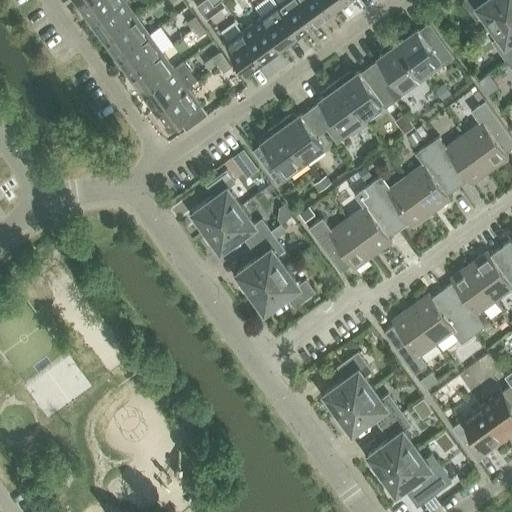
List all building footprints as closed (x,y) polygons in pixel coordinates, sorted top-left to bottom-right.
[(94,20),(121,0),(84,0),(81,3),(94,20)] [(106,38),(137,15),(126,0),(121,0),(94,20),(106,38)] [(282,0),(279,3),(300,32),(317,19),(303,0),(282,0)] [(303,0),(317,19),(335,7),(330,0),(303,0)] [(511,0),(464,0),(476,17),(483,12),(492,24),(511,9),(511,0)] [(261,15),(283,44),(300,32),(279,3),(261,15)] [(500,35),(493,40),(507,59),(511,55),(511,9),(492,24),(500,35)] [(196,14),(187,20),(193,28),(202,22),(196,14)] [(119,55),(150,33),(137,15),(106,38),(119,55)] [(283,44),(261,15),(244,28),(265,57),(283,44)] [(198,36),(207,29),(202,22),(193,28),(198,36)] [(418,27),(409,33),(407,29),(396,37),(422,73),(440,60),(443,64),(454,56),(429,22),(420,29),(418,27)] [(225,41),(247,70),(265,57),(244,28),(225,41)] [(132,73),(163,50),(150,33),(119,55),(132,73)] [(396,98),(407,90),(404,86),(422,73),(396,37),(385,45),(388,49),(379,55),(381,57),(371,64),(396,98)] [(218,63),(227,57),(221,49),(204,62),(209,69),(218,63)] [(175,68),(175,67),(163,50),(132,73),(144,90),(175,68)] [(223,71),(232,64),(227,57),(218,63),(223,71)] [(175,68),(144,90),(157,108),(188,85),(198,78),(185,60),(175,67),(175,68)] [(351,75),(348,71),(337,79),(364,115),(382,102),(385,106),(396,98),(371,64),(361,71),(360,69),(351,75)] [(348,133),(345,129),(364,115),(337,79),(326,87),(329,91),(321,97),(323,99),(313,106),(328,127),(337,140),(348,133)] [(437,90),(444,99),(452,93),(446,84),(437,90)] [(208,113),(201,103),(188,85),(157,108),(170,126),(179,119),(187,129),(208,113)] [(480,121),(464,132),(491,168),(509,155),(506,151),(511,146),(511,135),(485,99),(478,89),(475,92),(474,93),(481,102),(471,109),(480,121)] [(293,117),(290,113),(279,121),(305,157),(325,143),(318,134),(328,127),(313,106),(303,113),(301,111),(293,117)] [(264,142),(254,149),(279,183),(290,175),(287,171),(305,157),(279,121),(268,129),(271,133),(263,139),(264,142)] [(426,132),(421,124),(417,127),(422,135),(426,132)] [(407,135),(412,143),(421,137),(416,129),(407,135)] [(447,145),(439,134),(428,143),(458,185),(469,178),(472,182),(491,168),(464,132),(447,145)] [(416,151),(423,162),(406,174),(432,211),(451,197),(448,193),(458,185),(428,143),(416,151)] [(235,153),(232,155),(237,161),(248,153),(243,147),(235,153)] [(359,170),(364,178),(372,173),(366,165),(359,170)] [(200,218),(196,221),(204,232),(243,204),(229,185),(236,180),(227,168),(207,183),(215,194),(193,210),(200,218)] [(357,171),(350,176),(353,180),(360,175),(357,171)] [(327,173),(320,178),(326,185),(332,181),(327,173)] [(411,220),(414,224),(432,211),(406,174),(390,186),(381,174),(368,183),(400,227),(411,220)] [(320,178),(314,182),(319,190),(326,185),(320,178)] [(392,239),(389,235),(400,227),(368,183),(355,193),(363,205),(348,216),(374,253),(392,239)] [(263,217),(256,222),(243,204),(204,232),(211,242),(215,240),(221,248),(243,233),(251,244),(271,230),(271,229),(263,217)] [(299,212),(305,220),(315,213),(310,205),(299,212)] [(341,270),(352,262),(355,266),(374,253),(348,216),(332,228),(323,216),(309,226),(341,270)] [(240,282),(248,293),(287,265),(278,253),(285,248),(276,236),(287,228),(282,221),(271,229),(271,230),(251,244),(259,255),(237,271),(244,279),(240,282)] [(511,231),(509,234),(511,237),(502,245),(511,259),(511,231)] [(491,253),(488,249),(470,262),(496,299),(511,287),(511,259),(502,245),(491,253)] [(451,276),(454,280),(443,287),(475,332),(488,322),(480,310),(496,299),(470,262),(451,276)] [(307,278),(300,283),(287,265),(248,293),(255,303),(259,301),(266,309),(287,294),(295,305),(315,290),(307,278)] [(433,295),(430,291),(411,304),(437,341),(453,329),(462,341),(475,332),(443,287),(433,295)] [(427,364),(420,353),(437,341),(411,304),(393,318),(396,322),(384,330),(415,373),(427,364)] [(331,400),(327,403),(335,414),(374,386),(365,374),(372,369),(359,350),(338,365),(346,376),(325,391),(331,400)] [(497,351),(493,353),(498,361),(502,358),(497,351)] [(420,379),(426,388),(438,379),(432,370),(420,379)] [(511,382),(483,404),(505,434),(511,428),(511,382)] [(389,392),(382,397),(374,386),(335,414),(343,424),(347,422),(353,430),(374,415),(382,426),(403,411),(389,392)] [(477,460),(488,452),(485,448),(505,434),(483,404),(453,426),(477,460)] [(405,428),(411,423),(403,411),(382,426),(390,437),(369,452),(375,461),(371,464),(379,475),(418,447),(405,428)] [(455,442),(446,429),(437,437),(446,449),(455,442)] [(433,453),(426,457),(418,447),(379,475),(387,485),(391,482),(397,491),(405,486),(418,504),(452,479),(433,453)]
